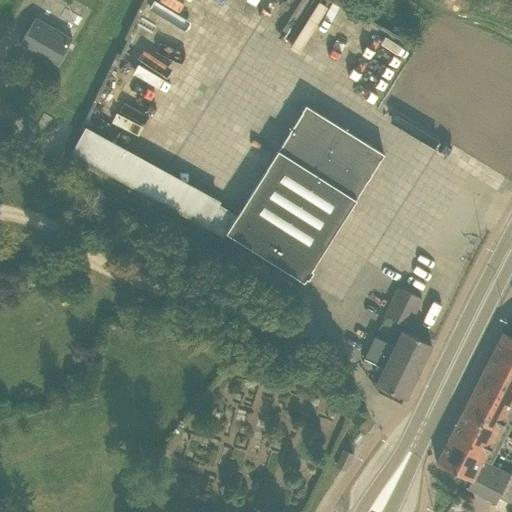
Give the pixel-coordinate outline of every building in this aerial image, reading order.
[(35,18),(21,44),(55,64),(71,38),(35,18)] [(304,281),(305,279),(384,154),(305,104),(238,214),(226,233),(304,281)] [(422,298),(398,287),(384,315),(407,327),(422,298)] [(394,346),(374,336),(368,348),(390,358),(391,355),(404,361),(405,358),(421,366),(431,344),(402,329),(394,346)] [(500,427),(508,432),(511,424),(511,336),(502,332),(437,461),(436,463),(471,480),(467,488),(469,489),(470,487),(469,487),(476,473),(494,483),(493,485),(502,489),(495,501),(494,500),(494,502),(495,502),(492,507),(495,509),(496,506),(494,505),(499,497),(511,474),(483,460),(500,427)] [(368,348),(364,358),(383,367),(375,383),(405,398),(421,366),(405,358),(404,361),(391,355),(390,358),(368,348)] [(351,456),(343,450),(336,465),(345,469),(351,456)] [(511,498),(511,474),(499,497),(510,503),(511,498)]
